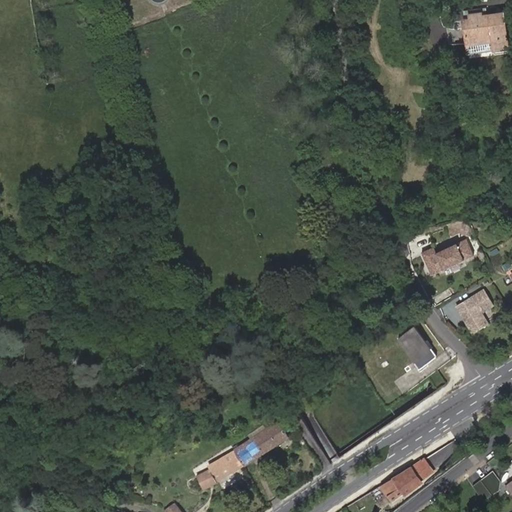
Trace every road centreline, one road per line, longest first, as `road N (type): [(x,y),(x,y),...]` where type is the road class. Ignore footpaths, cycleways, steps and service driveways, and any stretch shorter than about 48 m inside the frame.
road 1 (residential): [(344,0),(341,43),(385,213),(429,315),(483,381)]
road 2 (tertiary): [(483,381),(279,511)]
road 3 (tertiary): [(316,511),(491,395)]
road 4 (track): [(0,435),(65,481),(146,511)]
road 5 (residential): [(511,429),(406,511)]
